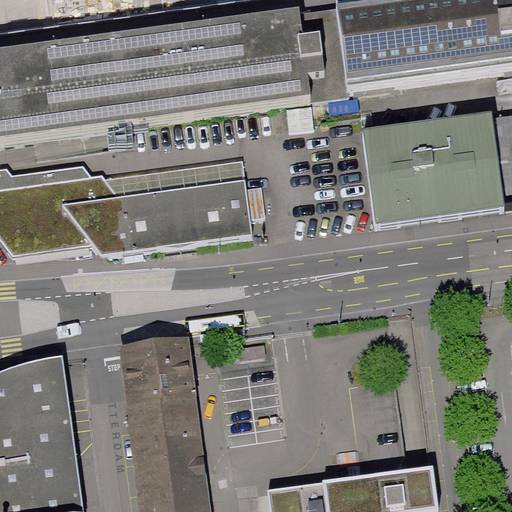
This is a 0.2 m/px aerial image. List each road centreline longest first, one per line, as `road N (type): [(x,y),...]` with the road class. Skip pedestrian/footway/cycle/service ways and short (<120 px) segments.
road 1 (unclassified): [(0,37),(269,0)]
road 2 (unknown): [(307,285),(305,433),(252,490),(248,511)]
road 3 (secondary): [(307,285),(244,277),(84,284)]
road 4 (secondary): [(91,336),(242,312),(307,285)]
road 5 (secondary): [(307,285),(511,258)]
road 6 (unknown): [(511,85),(369,109)]
